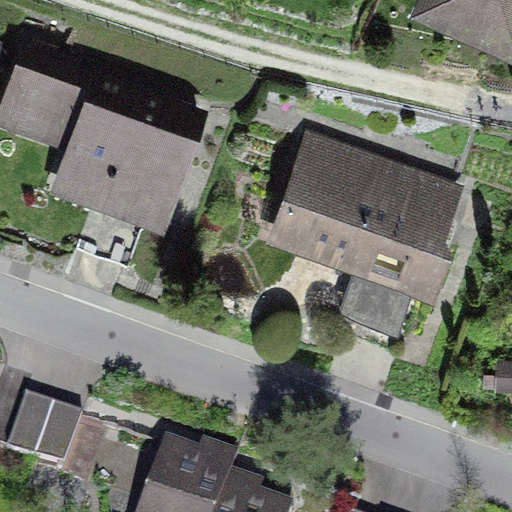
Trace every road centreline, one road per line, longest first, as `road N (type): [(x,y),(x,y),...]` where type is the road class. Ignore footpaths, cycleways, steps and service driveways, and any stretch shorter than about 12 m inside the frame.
road 1 (residential): [(511,478),(0,296)]
road 2 (track): [(56,0),(511,109)]
